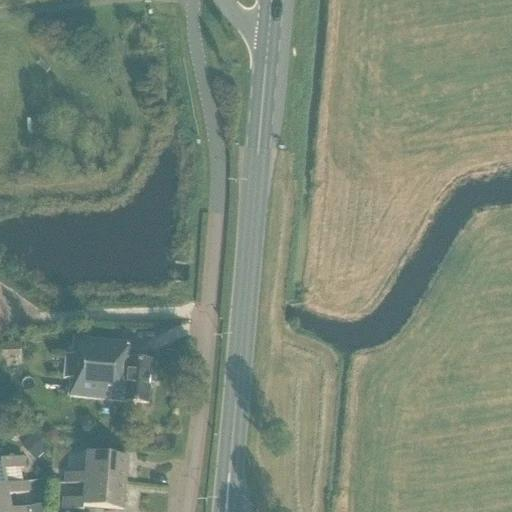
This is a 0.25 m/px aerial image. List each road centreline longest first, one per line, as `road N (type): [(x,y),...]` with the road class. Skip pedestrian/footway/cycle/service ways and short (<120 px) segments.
road 1 (primary): [(225,511),(268,27)]
road 2 (unclassified): [(184,511),(208,310)]
